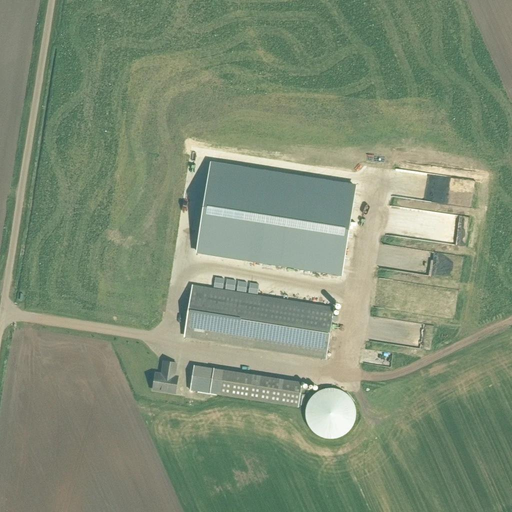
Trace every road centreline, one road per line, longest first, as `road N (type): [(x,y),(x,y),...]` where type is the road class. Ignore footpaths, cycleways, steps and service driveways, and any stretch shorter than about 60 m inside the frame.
road 1 (unknown): [(2,307),(320,371),(346,361),(363,246)]
road 2 (unclassified): [(0,322),(50,0)]
